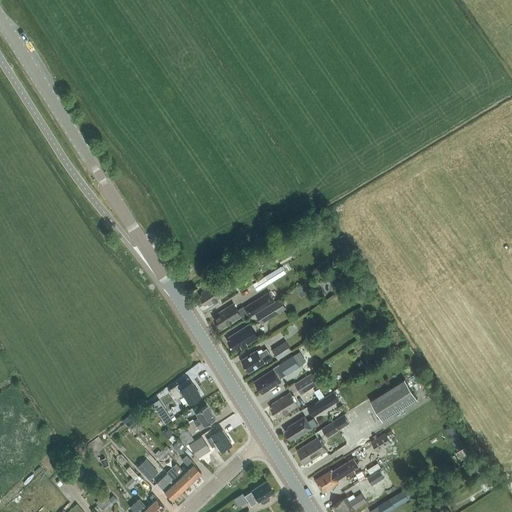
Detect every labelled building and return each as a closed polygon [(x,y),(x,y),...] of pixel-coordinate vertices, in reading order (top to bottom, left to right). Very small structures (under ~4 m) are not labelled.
[(345,257),(335,263),(339,268),(348,262),(345,257)] [(286,273),(282,266),(253,284),(258,291),(286,273)] [(237,288),(254,276),(250,270),(246,273),(242,267),(229,276),(237,288)] [(309,281),(299,287),(304,295),(314,290),(309,281)] [(363,294),(370,289),(365,281),(358,286),(363,294)] [(208,305),(225,294),(217,282),(200,293),(201,296),(199,297),(204,305),(206,303),(208,305)] [(251,303),(257,311),(275,300),(269,291),(251,303)] [(263,308),(270,319),(287,308),(280,298),(263,308)] [(242,320),(249,316),(257,311),(251,303),(243,308),(243,307),(242,308),(242,307),(236,311),(231,304),(214,315),(215,318),(213,319),(219,327),(220,326),(222,328),(240,317),(242,320)] [(237,351),(257,338),(249,325),(228,338),(230,340),(227,342),(233,351),(235,349),(237,351)] [(272,349),(278,359),(292,350),(286,341),(272,349)] [(265,363),(271,359),(266,350),(259,354),(256,350),(240,360),(248,372),(264,362),(265,363)] [(278,380),(299,367),(292,356),(272,368),(272,369),(260,376),(261,378),(254,382),(262,394),(280,382),(278,380)] [(319,383),(312,373),(295,383),(302,394),(319,383)] [(405,379),(370,400),(383,421),(418,399),(405,379)] [(189,402),(200,395),(192,382),(181,389),(178,383),(169,389),(175,400),(184,394),(189,402)] [(313,416),(340,400),(334,391),(308,408),(313,416)] [(280,417),(297,407),(288,393),(272,404),(273,406),(271,408),(276,416),(278,415),(280,417)] [(158,399),(151,404),(158,414),(165,409),(158,399)] [(199,429),(215,419),(207,405),(195,413),(199,418),(194,421),(199,429)] [(294,440),(311,429),(303,416),(286,427),(287,429),(285,430),(290,439),(292,437),(294,440)] [(327,437),(339,430),(334,421),(322,428),(327,437)] [(193,439),(190,434),(187,429),(186,430),(184,427),(180,429),(182,432),(178,435),(184,445),(193,439)] [(221,450),(231,443),(222,429),(202,442),(208,451),(213,448),(212,447),(217,444),(221,450)] [(389,439),(394,436),(391,430),(386,433),(386,432),(371,441),(377,452),(392,443),(389,439)] [(306,464),(326,450),(318,437),(297,450),(306,464)] [(196,453),(203,448),(197,438),(189,443),(196,453)] [(186,448),(178,439),(171,445),(180,454),(186,448)] [(166,445),(162,449),(167,453),(171,449),(166,445)] [(167,453),(162,449),(160,447),(154,453),(160,460),(167,453)] [(475,452),(468,456),(478,474),(485,470),(475,452)] [(184,473),(191,481),(201,472),(194,464),(195,463),(187,455),(182,459),(190,468),(185,472),(184,473)] [(338,479),(357,467),(352,460),(333,472),(332,470),(316,480),(323,490),(333,484),(334,485),(340,482),(338,479)] [(143,461),(137,467),(145,476),(152,470),(143,461)] [(182,490),(191,481),(184,473),(185,472),(177,464),(172,468),(180,476),(175,481),(174,482),(182,490)] [(385,478),(380,470),(368,478),(373,486),(385,478)] [(172,500),(182,490),(174,482),(175,481),(167,473),(162,477),(170,485),(164,491),(172,500)] [(128,480),(133,485),(137,481),(132,477),(128,480)] [(133,485),(128,480),(125,484),(129,489),(133,485)] [(269,496),(268,495),(273,492),(266,481),(252,490),(245,495),(251,505),(259,501),(260,502),(263,503),(269,499),(269,496)] [(498,487),(495,482),(482,488),(485,494),(498,487)] [(379,506),(382,511),(387,511),(409,499),(408,497),(414,494),(409,487),(379,506)] [(372,498),(366,489),(355,496),(354,494),(348,497),(348,496),(332,506),(335,511),(351,511),(352,511),(372,498)] [(101,497),(108,504),(110,507),(118,499),(113,494),(109,498),(105,493),(101,497)] [(154,501),(147,507),(152,511),(158,511),(164,507),(157,499),(157,498),(153,494),(150,497),(154,501)] [(108,504),(101,497),(95,502),(102,510),(108,504)] [(144,510),(141,511),(152,511),(147,507),(144,503),(140,506),(144,510)]
